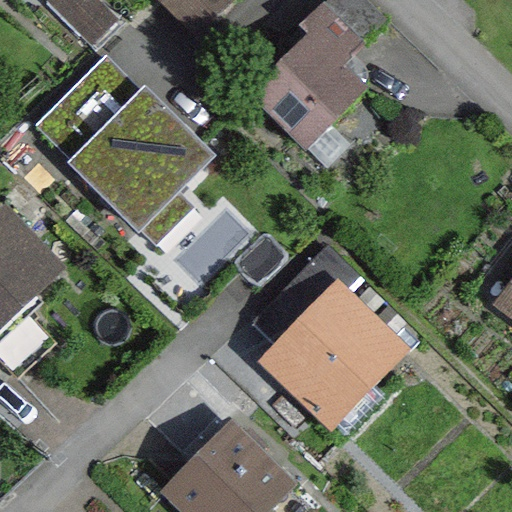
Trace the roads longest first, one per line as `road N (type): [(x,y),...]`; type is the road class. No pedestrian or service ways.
road 1 (residential): [(17,511),(250,292)]
road 2 (residential): [(511,106),(400,0)]
